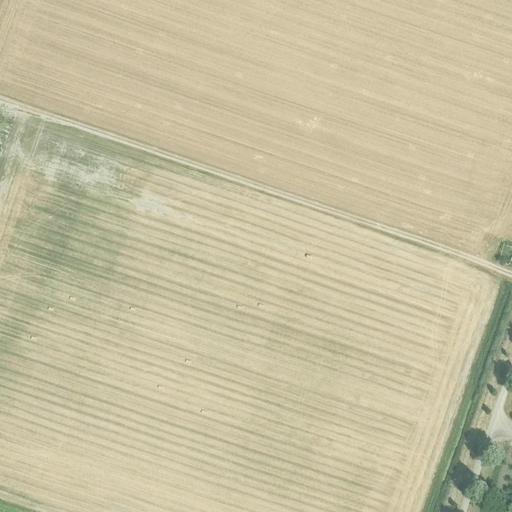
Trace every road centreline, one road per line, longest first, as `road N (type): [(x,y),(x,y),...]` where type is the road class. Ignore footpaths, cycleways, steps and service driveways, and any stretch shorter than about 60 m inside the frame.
road 1 (track): [(0,102),(511,275)]
road 2 (unclassified): [(462,511),(511,369)]
